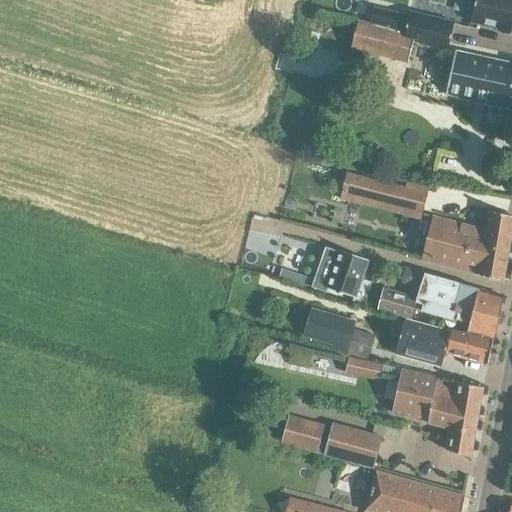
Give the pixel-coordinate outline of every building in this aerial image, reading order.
[(511,0),(476,0),(471,22),(502,30),(502,33),(511,34),(511,0)] [(411,12),(405,34),(404,39),(414,42),(414,43),(448,51),(455,22),(411,12)] [(359,22),(352,48),(408,63),(414,43),(414,42),(404,39),(405,34),(359,22)] [(511,62),(456,51),(446,95),(508,108),(507,110),(511,110),(511,62)] [(342,194),(402,209),(406,189),(347,174),(342,194)] [(422,260),(504,281),(511,234),(511,216),(490,210),(485,235),(474,232),(475,227),(433,216),(422,260)] [(369,286),(364,284),(362,279),(368,260),(340,250),(327,288),(354,298),(353,301),(364,305),(372,282),(371,282),(369,286)] [(418,299),(415,308),(444,316),(444,319),(469,326),(467,332),(494,339),(502,295),(426,273),(426,274),(407,267),(402,282),(421,289),(418,299)] [(309,278),(288,271),(285,281),(306,288),(309,278)] [(412,318),(415,308),(418,299),(384,289),(379,309),(412,318)] [(312,307),(304,336),(332,344),(331,349),(347,354),(355,326),(357,320),(312,307)] [(442,365),(445,353),(451,331),(405,319),(396,353),(442,365)] [(452,330),(445,353),(446,353),(446,354),(460,358),(488,364),(494,341),(452,330)] [(382,365),(349,358),(346,373),(378,381),(382,365)] [(447,450),(472,456),(483,387),(459,381),(458,387),(438,381),(438,378),(402,371),(392,413),(429,420),(428,423),(450,428),(447,450)] [(278,439),(320,451),(324,438),(316,436),(320,421),(286,411),(278,439)] [(382,437),(333,423),(324,455),(373,468),(382,437)] [(378,473),(366,511),(461,511),(464,497),(378,473)] [(302,511),(335,511),(336,510),(319,506),(305,502),(302,511)]
